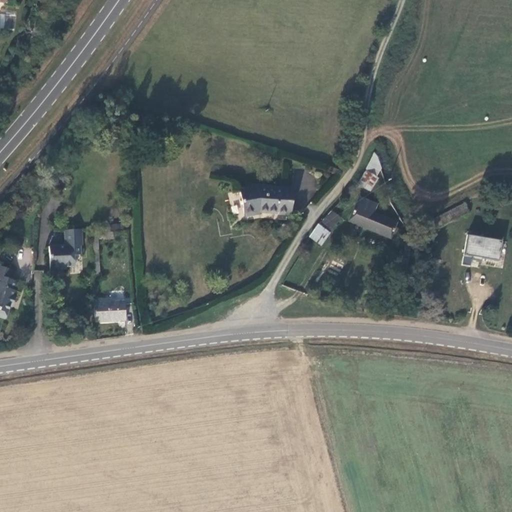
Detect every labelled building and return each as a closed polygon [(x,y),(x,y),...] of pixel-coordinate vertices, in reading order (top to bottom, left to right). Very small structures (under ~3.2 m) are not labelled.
[(374,153),(365,171),(374,177),(380,168),(377,159),(374,153)] [(358,184),(369,191),(377,178),(374,177),(365,171),(362,179),(358,184)] [(240,190),(244,214),(259,212),(290,214),(292,189),(258,186),(240,190)] [(394,228),(396,223),(373,213),(376,205),(358,197),(348,221),(390,239),(392,234),(396,236),(399,230),(394,228)] [(469,211),(465,203),(432,219),(437,228),(469,211)] [(329,234),(340,218),(330,211),(326,216),(318,226),(329,234)] [(321,245),(329,234),(318,226),(310,237),(321,245)] [(83,246),(82,229),(65,230),(65,246),(49,246),(50,272),(63,271),(63,269),(66,268),(66,267),(75,267),(75,255),(81,255),(80,246),(83,246)] [(93,284),(100,284),(98,232),(90,233),(93,284)] [(498,261),(501,241),(467,235),(463,256),(462,262),(471,263),(472,257),(498,261)] [(0,275),(12,280),(14,271),(0,266),(0,275)] [(0,316),(5,319),(9,307),(11,301),(14,301),(17,292),(15,291),(19,282),(12,280),(0,275),(0,316)] [(94,303),(95,322),(125,320),(124,301),(94,303)]
